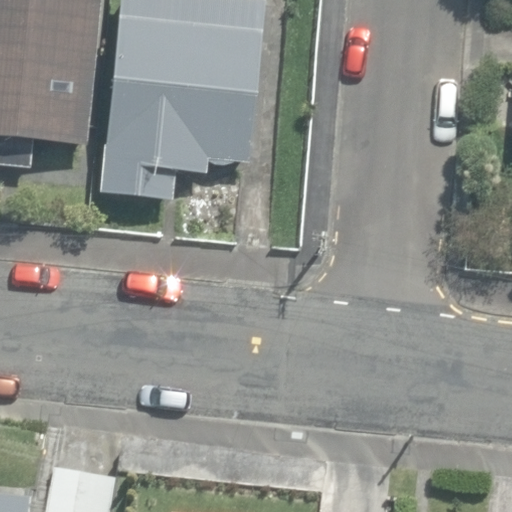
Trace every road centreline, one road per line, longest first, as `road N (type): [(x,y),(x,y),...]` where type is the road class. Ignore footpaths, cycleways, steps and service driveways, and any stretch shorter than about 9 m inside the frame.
road 1 (residential): [(0,337),(388,371)]
road 2 (residential): [(414,0),(388,371)]
road 3 (residential): [(388,371),(511,384)]
